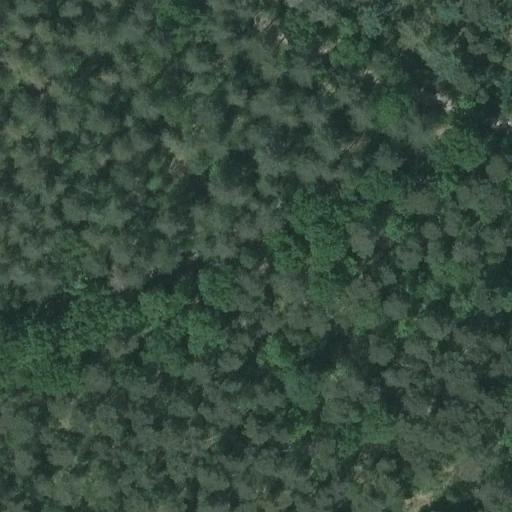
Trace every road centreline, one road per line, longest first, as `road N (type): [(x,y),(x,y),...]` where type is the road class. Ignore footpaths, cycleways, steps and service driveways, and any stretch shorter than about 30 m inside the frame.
road 1 (track): [(0,353),(284,255),(511,162)]
road 2 (track): [(223,0),(511,121)]
